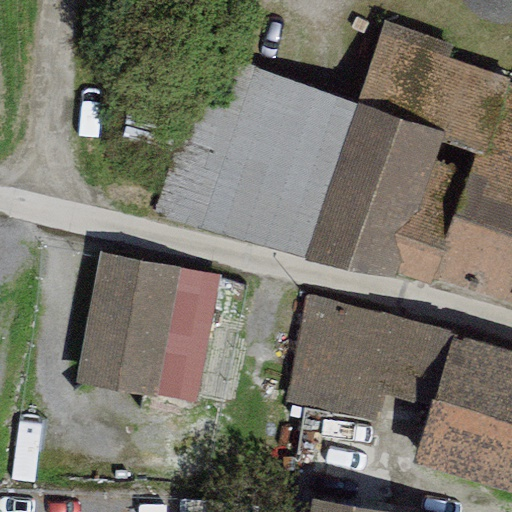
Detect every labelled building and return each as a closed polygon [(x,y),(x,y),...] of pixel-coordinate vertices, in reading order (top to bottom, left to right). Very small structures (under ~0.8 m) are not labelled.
[(453,46),(381,21),(353,105),(302,261),(397,279),(511,314),(511,81),(447,58),(453,46)] [(302,261),(353,105),(214,55),(150,219),(302,261)] [(220,275),(98,254),(76,382),(198,403),(220,275)] [(429,406),(452,334),(306,295),(284,402),(372,423),(382,396),(429,406)] [(511,492),(511,352),(452,334),(429,406),(410,465),(511,492)] [(379,511),(311,500),(308,511),(379,511)]
